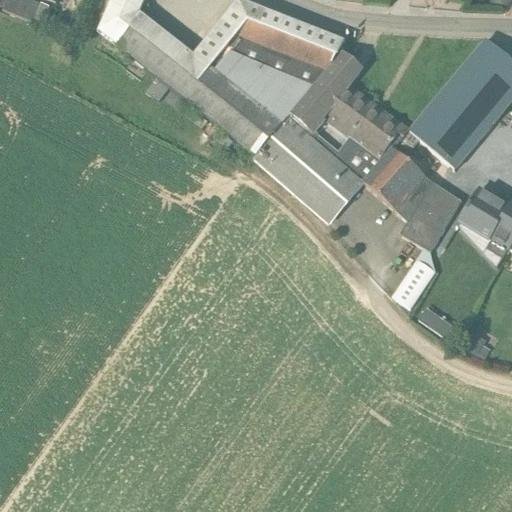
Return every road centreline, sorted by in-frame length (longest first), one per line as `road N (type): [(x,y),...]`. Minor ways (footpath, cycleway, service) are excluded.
road 1 (residential): [(511,25),(373,22),(295,0)]
road 2 (unclassified): [(511,387),(472,378),(417,348),(358,290)]
road 3 (track): [(358,290),(299,222),(240,182)]
